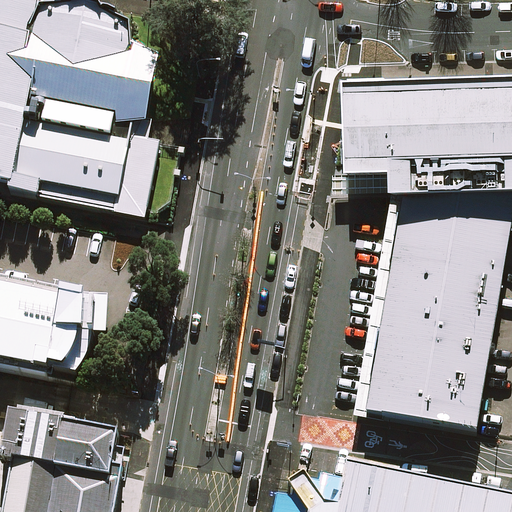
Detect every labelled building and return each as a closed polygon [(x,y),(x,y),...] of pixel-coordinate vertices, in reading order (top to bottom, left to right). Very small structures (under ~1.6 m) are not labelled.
[(41,0),(0,0),(0,185),(8,187),(12,168),(128,188),(152,52),(122,47),(127,19),(41,4),(41,0)] [(511,76),(351,82),(354,178),(397,176),(398,194),(511,191),(511,76)] [(511,226),(511,191),(398,194),(355,414),(476,435),(511,226)] [(0,370),(75,385),(78,376),(85,366),(90,352),(93,344),(94,335),(107,336),(110,298),(86,296),(0,279),(0,370)] [(120,433),(11,414),(3,459),(14,460),(4,511),(116,511),(127,450),(117,448),(120,433)] [(511,511),(511,475),(443,463),(351,446),(339,508),(326,505),(305,473),(289,483),(306,511),(511,511)]
